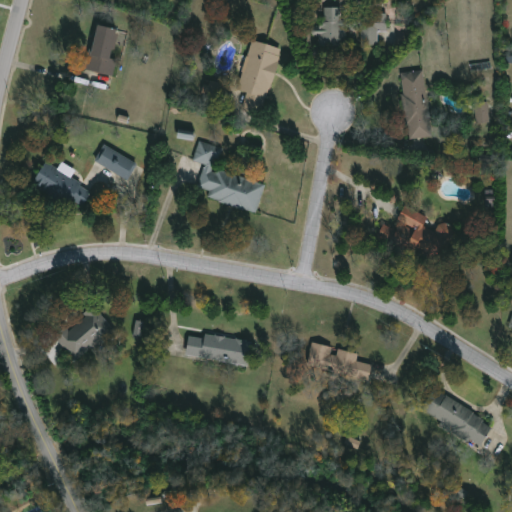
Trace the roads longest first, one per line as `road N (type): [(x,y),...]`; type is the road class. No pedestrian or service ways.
road 1 (residential): [(511,383),(392,310),(332,290),(121,256),(66,260),(0,284)]
road 2 (tertiary): [(25,0),(0,91),(4,344),(23,408),(74,511)]
road 3 (residential): [(303,285),(335,112)]
